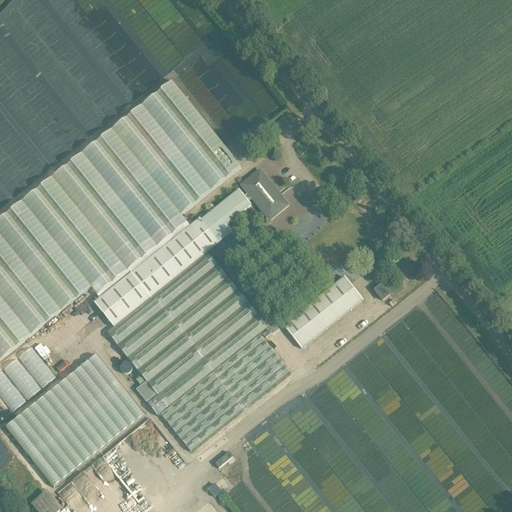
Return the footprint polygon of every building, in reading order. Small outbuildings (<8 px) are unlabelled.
[(260,336),(267,330),(206,252),(231,232),(226,225),(250,205),(248,202),(253,198),(270,219),(286,206),(260,173),(243,186),(249,193),(243,197),(238,190),(201,220),(200,219),(190,227),(181,216),(241,168),(172,82),(97,142),(41,187),(0,219),(0,360),(91,288),(100,300),(94,304),(114,328),(107,334),(128,359),(157,396),(155,397),(154,396),(155,395),(145,383),(136,390),(146,402),(147,402),(148,403),(147,404),(157,416),(160,414),(189,452),(289,374),(260,336)] [(356,250),(370,240),(349,212),(305,246),(314,258),(344,235),(356,250)] [(363,301),(345,278),(283,326),(301,349),(363,301)] [(389,295),(381,285),(374,291),(382,301),(389,295)] [(42,387),(55,376),(31,346),(18,357),(42,387)] [(96,353),(1,424),(48,487),(143,415),(96,353)] [(0,371),(0,395),(12,411),(27,400),(2,370),(0,371)] [(218,470),(233,457),(227,451),(213,464),(218,470)] [(217,511),(197,485),(183,495),(188,501),(187,506),(191,511),(217,511)] [(60,511),(63,510),(48,491),(31,504),(37,511),(60,511)] [(128,499),(114,510),(115,511),(124,511),(133,505),(128,499)]
